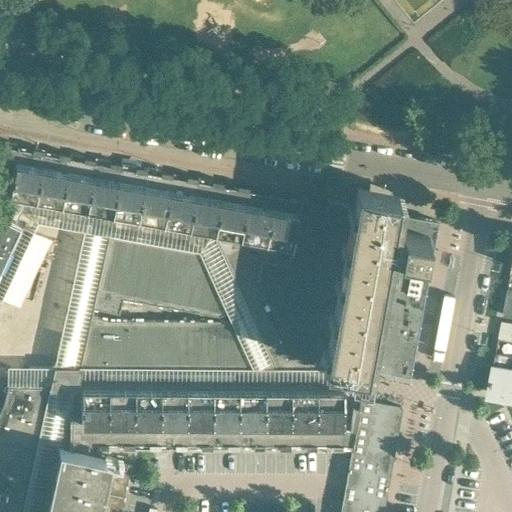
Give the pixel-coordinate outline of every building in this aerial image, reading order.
[(8,193),(61,203),(70,153),(58,151),(58,155),(43,152),(44,148),(33,146),(32,150),(18,148),(18,144),(7,142),(0,178),(0,187),(9,189),(8,193)] [(70,153),(61,203),(86,207),(88,193),(95,158),(70,153)] [(86,207),(111,212),(121,162),(95,158),(86,207)] [(111,212),(137,217),(141,193),(146,167),(121,162),(111,212)] [(146,167),(141,193),(137,217),(163,221),(171,175),(172,172),(146,167)] [(194,193),(197,180),(197,176),(186,174),(186,178),(171,175),(163,221),(188,226),(194,193)] [(197,180),(194,193),(188,226),(213,231),(214,232),(222,185),(223,181),(212,179),(211,183),(197,180)] [(214,232),(229,265),(236,266),(239,235),(248,185),(237,183),(237,187),(222,185),(214,232)] [(354,193),(352,204),(327,200),(301,195),(291,244),(265,240),(258,279),(273,311),(279,326),(269,354),(288,355),(305,360),(321,369),(343,369),(344,362),(345,358),(409,374),(437,220),(393,212),(395,200),(397,191),(355,183),(354,193)] [(265,240),(274,194),(274,190),(248,185),(239,235),(236,266),(229,265),(244,299),(255,295),(258,279),(265,240)] [(291,244),(301,195),(289,193),(288,197),(274,194),(265,240),(291,244)] [(0,270),(21,225),(14,222),(19,211),(0,202),(0,270)] [(109,231),(96,289),(122,296),(122,297),(124,297),(135,236),(109,231)] [(124,297),(155,303),(166,242),(135,236),(124,297)] [(181,305),(192,246),(166,242),(155,303),(180,308),(181,305)] [(229,310),(200,248),(192,246),(181,305),(180,308),(218,315),(229,310)] [(255,295),(244,299),(254,320),(269,354),(279,326),(273,311),(258,279),(255,295)] [(503,314),(511,315),(511,288),(508,288),(503,314)] [(118,312),(122,297),(122,296),(96,289),(92,306),(118,312)] [(90,315),(79,367),(104,367),(104,318),(90,315)] [(104,318),(104,367),(124,368),(124,319),(109,319),(104,318)] [(124,319),(124,368),(146,368),(146,319),(124,319)] [(146,319),(146,368),(190,368),(190,320),(146,319)] [(212,320),(212,368),(220,368),(230,363),(234,361),(250,356),(233,319),(232,320),(230,320),(212,320)] [(190,320),(190,368),(212,368),(212,320),(190,320)] [(511,322),(502,320),(499,337),(511,339),(511,322)] [(488,392),(511,396),(511,355),(496,353),(488,392)] [(0,438),(37,447),(44,412),(50,386),(6,386),(4,398),(3,403),(2,403),(1,408),(0,408),(0,438)] [(108,447),(108,387),(81,387),(81,402),(69,402),(69,448),(108,456),(108,447)] [(134,387),(108,387),(108,447),(134,447),(134,387)] [(161,387),(134,387),(134,447),(160,447),(161,387)] [(187,387),(161,387),(160,447),(186,447),(187,387)] [(186,447),(212,447),(213,388),(187,387),(186,447)] [(212,447),(237,447),(238,388),(213,388),(212,447)] [(264,388),(238,388),(237,447),(263,448),(264,388)] [(290,444),(290,388),(264,388),(263,448),(290,448),(290,444)] [(317,388),(290,388),(290,444),(304,444),(304,448),(316,448),(316,444),(317,388)] [(348,448),(352,448),(358,410),(350,408),(343,407),(343,389),(317,388),(316,444),(330,444),(330,448),(348,448)] [(360,399),(358,410),(352,448),(340,511),(381,511),(401,406),(360,399)] [(0,492),(26,498),(33,466),(37,447),(0,438),(0,492)] [(119,511),(130,461),(108,456),(69,448),(62,446),(47,511),(119,511)] [(0,511),(22,511),(26,498),(0,492),(0,511)]
